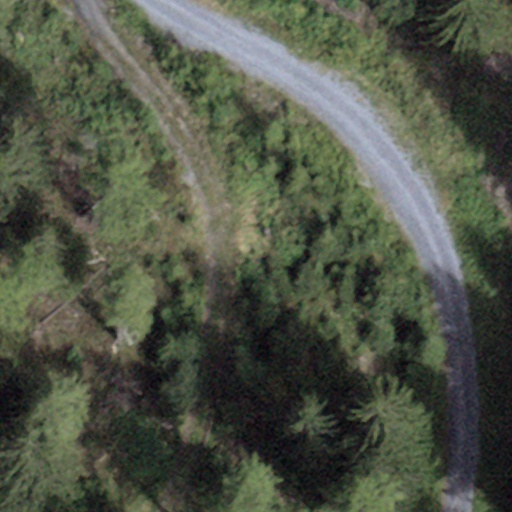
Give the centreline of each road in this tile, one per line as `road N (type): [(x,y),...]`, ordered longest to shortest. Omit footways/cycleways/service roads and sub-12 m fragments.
road 1 (track): [(152,0),(256,51),(344,109),(396,165),(433,235),(456,310),(465,392),(455,511)]
road 2 (track): [(98,0),(103,23),(179,134),(207,194),(222,266),(218,340),(170,511)]
